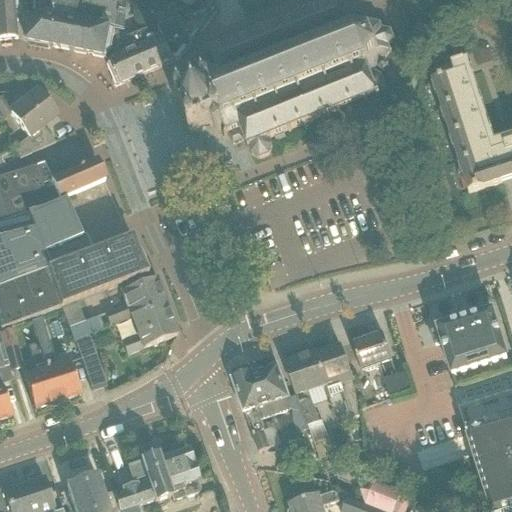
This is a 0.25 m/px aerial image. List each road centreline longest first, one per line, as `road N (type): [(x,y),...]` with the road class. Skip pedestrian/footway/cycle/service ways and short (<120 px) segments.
road 1 (unclassified): [(210,353),(98,107),(86,92),(37,69),(0,71)]
road 2 (tertiary): [(210,353),(281,319),(511,254)]
road 3 (tertiary): [(0,455),(158,403),(196,372)]
road 4 (tertiary): [(251,511),(196,372)]
